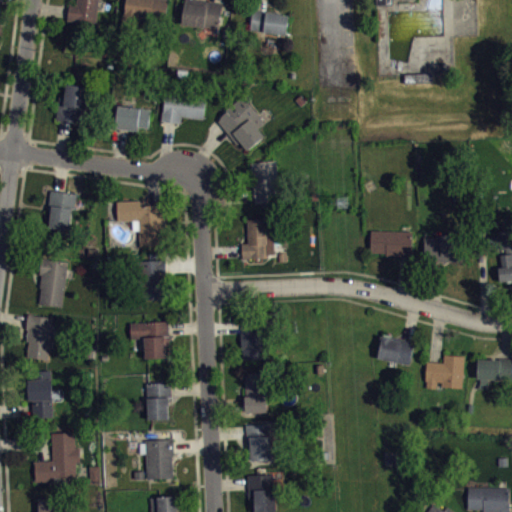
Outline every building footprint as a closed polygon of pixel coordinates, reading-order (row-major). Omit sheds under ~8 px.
[(69,2),(67,19),(77,21),(77,19),(96,22),(98,0),(76,0),(76,3),(69,2)] [(125,0),(167,0),(166,20),(140,17),(137,33),(120,32),(123,13),(124,13),(125,0)] [(203,0),(183,0),(181,24),(218,28),(223,3),(203,0)] [(377,0),(377,10),(394,9),(394,0),(377,0)] [(250,29),(286,34),(289,15),(281,14),(281,12),(253,8),(250,29)] [(404,74),(405,83),(431,81),(431,72),(404,74)] [(66,84),(64,96),(60,96),(56,119),(84,123),(89,87),(66,84)] [(160,119),(161,110),(164,111),(167,86),(183,88),(183,94),(205,97),(202,118),(181,115),(181,122),(160,119)] [(249,149),(265,135),(259,127),(265,122),(242,96),(216,118),(238,143),(241,140),(249,149)] [(118,103),(151,108),(148,127),(138,125),(138,130),(115,126),(118,103)] [(249,162),(275,158),(281,198),(272,199),(273,203),(261,205),(260,201),(255,202),(249,162)] [(50,188),(76,191),(74,207),(72,206),(70,227),(49,225),(50,210),(47,210),(50,188)] [(117,199),(118,219),(133,218),(133,228),(139,228),(140,245),(164,244),(163,203),(141,203),(141,199),(117,199)] [(241,241),(247,241),(246,217),(266,216),(266,232),(273,231),(274,251),(267,252),(267,255),(242,256),(241,241)] [(498,264),(500,279),(511,277),(511,225),(497,228),(498,234),(499,234),(501,246),(505,246),(505,251),(500,252),(501,264),(498,264)] [(371,228),(370,251),(386,251),(386,253),(413,254),(414,229),(371,228)] [(424,234),(425,261),(465,259),(464,232),(424,234)] [(68,261),(41,257),(39,273),(41,273),(39,286),(41,287),(39,302),(61,306),(68,261)] [(165,257),(130,258),(131,271),(138,271),(139,297),(164,297),(164,273),(166,273),(165,257)] [(28,312),(53,316),(52,320),(59,321),(58,331),(52,330),(50,340),(53,340),(52,346),(50,346),(48,359),(27,355),(29,340),(27,340),(29,328),(26,328),(28,312)] [(243,357),(269,356),(267,317),(241,318),(243,357)] [(130,321),(168,319),(169,342),(165,342),(166,356),(144,357),(143,337),(130,338),(130,321)] [(377,355),(409,362),(414,340),(392,335),(391,336),(382,334),(377,355)] [(427,359),(425,379),(427,379),(426,386),(437,387),(438,379),(442,379),(442,384),(462,386),(464,354),(444,352),(443,360),(427,359)] [(477,355),(477,375),(480,375),(480,380),(477,385),(487,385),(488,375),(511,375),(511,355),(499,355),(499,356),(477,355)] [(33,415),(53,414),(51,367),(32,368),(32,377),(28,377),(29,397),(33,397),(33,415)] [(245,411),(267,410),(265,370),(245,371),(246,394),(245,395),(245,411)] [(145,381),(171,379),(172,396),(169,396),(169,402),(167,402),(168,416),(147,417),(145,381)] [(246,423),(270,422),(272,457),(251,458),(250,445),(247,446),(246,423)] [(34,459),(35,480),(55,479),(55,475),(77,474),(76,460),(81,460),(80,445),(76,445),(75,430),(52,431),(53,458),(34,459)] [(145,438),(173,436),(174,453),(172,453),(173,476),(147,478),(146,452),(140,452),(139,442),(145,441),(145,438)] [(498,456),(507,455),(508,463),(499,464),(498,456)] [(247,473),(273,472),(275,510),(255,511),(254,497),(249,497),(247,473)] [(469,485),(510,485),(509,510),(484,510),(484,507),(468,507),(469,485)] [(151,511),(151,495),(157,495),(156,493),(176,492),(177,511),(151,511)] [(39,495),(39,511),(63,511),(63,495),(39,495)] [(458,511),(447,505),(444,509),(433,502),(426,511),(458,511)]
